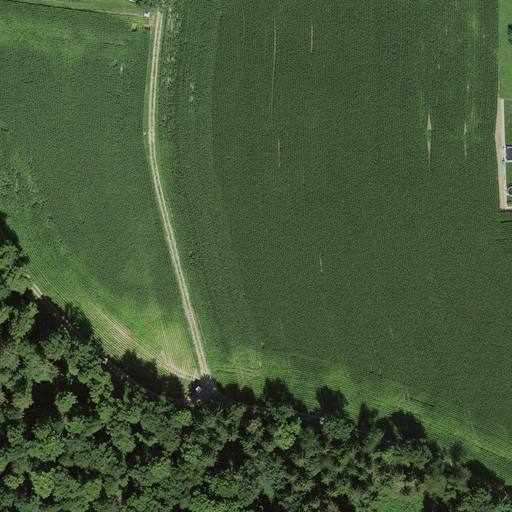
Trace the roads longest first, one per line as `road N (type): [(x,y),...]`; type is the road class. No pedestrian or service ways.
road 1 (track): [(161,0),(148,130),(202,376),(201,413)]
road 2 (track): [(511,489),(427,447),(347,424),(292,413),(201,413)]
road 3 (track): [(201,413),(121,381),(58,322),(15,270),(0,237)]
